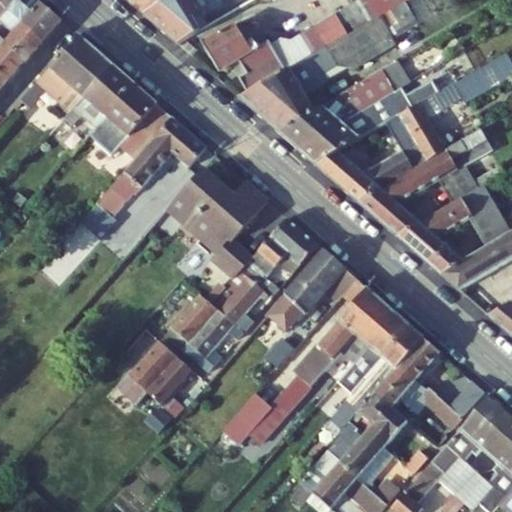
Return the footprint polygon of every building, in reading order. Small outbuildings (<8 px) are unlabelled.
[(0,3),(44,42),(62,22),(37,0),(1,0),(0,2),(0,3)] [(130,0),(128,1),(145,16),(166,3),(170,0),(130,0)] [(201,32),(194,21),(202,16),(205,15),(202,10),(220,0),(170,0),(166,3),(145,16),(178,45),(201,32)] [(406,3),(410,0),(363,0),(351,7),(363,28),(378,19),(406,3)] [(0,39),(27,62),(44,42),(0,3),(0,39)] [(419,24),(406,3),(378,19),(390,41),(419,24)] [(363,28),(351,7),(336,15),(312,29),(324,49),(326,49),(326,50),(363,28)] [(201,32),(210,27),(202,16),(194,21),(201,32)] [(313,57),(308,59),(303,62),(286,72),(248,93),(240,99),(279,133),(314,112),(299,88),(338,66),(354,69),(394,46),(390,41),(378,19),(363,28),(326,50),(326,49),(324,49),(313,57)] [(248,93),(286,72),(269,43),(258,49),(254,41),(247,44),(236,25),(203,45),(219,73),(239,61),(248,74),(240,79),(248,93)] [(313,57),(324,49),(312,29),(300,36),(313,57)] [(66,119),(113,67),(78,36),(21,101),(29,109),(38,98),(46,93),(50,90),(59,98),(56,101),(61,105),(56,111),(66,119)] [(27,62),(0,39),(0,73),(9,82),(27,62)] [(303,62),(308,59),(300,45),(295,48),(303,62)] [(511,76),(511,61),(508,55),(441,94),(387,125),(403,153),(371,170),(367,164),(357,170),(339,154),(317,166),(358,203),(447,151),(429,120),(462,101),(465,105),(511,76)] [(411,83),(399,63),(314,112),(279,133),(298,150),(391,95),(411,83)] [(66,119),(63,123),(70,129),(82,115),(97,128),(107,118),(135,86),(113,67),(66,119)] [(0,92),(9,82),(0,73),(0,92)] [(395,102),(391,95),(298,150),(317,166),(339,154),(387,125),(441,94),(433,81),(395,102)] [(112,157),(122,147),(137,160),(173,119),(135,86),(107,118),(97,128),(90,137),(112,157)] [(46,93),(56,101),(59,98),(50,90),(46,93)] [(207,149),(173,119),(137,160),(125,173),(142,188),(143,189),(173,154),(189,168),(207,149)] [(493,151),(482,131),(447,151),(358,203),(386,227),(398,238),(420,225),(408,214),(398,205),(439,182),(465,167),(493,151)] [(475,184),(465,167),(439,182),(453,206),(482,185),(506,175),(502,168),(475,184)] [(233,242),(268,203),(245,183),(233,197),(203,171),(167,211),(216,254),(212,259),(234,279),(244,268),(248,263),(252,259),(233,242)] [(135,196),(142,188),(125,173),(98,204),(113,217),(134,195),(135,196)] [(486,250),(511,234),(507,226),(484,188),(453,206),(420,225),(398,238),(431,266),(443,277),(464,263),(437,239),(469,221),(486,250)] [(165,214),(148,200),(128,225),(145,239),(165,214)] [(248,263),(266,279),(282,261),(286,264),(284,267),(294,275),(318,247),(287,220),(252,259),(248,263)] [(511,259),(511,233),(511,234),(486,250),(465,262),(464,263),(443,277),(459,291),(511,259)] [(325,290),(338,301),(342,297),(356,281),(324,252),(271,312),(285,325),(299,308),(304,312),(305,313),(325,290)] [(268,287),(271,284),(266,279),(248,263),(244,268),(266,287),(267,288),(268,287)] [(244,334),(244,335),(254,323),(245,316),(265,293),(263,292),(266,287),(244,268),(234,279),(226,289),(211,306),(218,312),(244,334)] [(353,307),(368,291),(356,281),(342,297),(353,307)] [(271,284),(268,287),(277,294),(281,291),(272,283),(271,284)] [(220,284),(206,301),(211,306),(226,289),(220,284)] [(184,296),(176,289),(162,304),(170,312),(184,296)] [(355,364),(398,316),(368,291),(353,307),(294,373),(298,376),(312,389),(343,354),(355,364)] [(184,352),(218,312),(211,306),(206,301),(201,296),(166,336),(184,352)] [(511,301),(488,316),(511,337),(511,301)] [(286,332),(304,312),(299,308),(285,325),(271,312),(268,316),(286,332)] [(184,352),(208,374),(221,361),(213,353),(229,335),(238,341),(244,334),(218,312),(184,352)] [(352,396),(411,329),(398,316),(355,364),(338,384),(352,396)] [(411,329),(352,396),(330,420),(342,432),(351,423),(358,414),(375,394),(399,368),(424,340),(411,329)] [(283,340),(266,359),(278,370),(295,351),(283,340)] [(416,383),(441,354),(424,340),(399,368),(416,383)] [(146,393),(177,358),(160,343),(119,389),(136,405),(146,393)] [(173,397),(194,373),(177,358),(146,393),(176,420),(185,410),(173,397)] [(427,403),(456,429),(463,421),(450,409),(439,399),(432,392),(429,394),(416,383),(399,368),(375,394),(393,409),(401,400),(417,414),(427,403)] [(259,447),(284,420),(312,389),(298,376),(270,408),(273,410),(248,438),(259,447)] [(469,413),(486,394),(473,383),(450,409),(463,421),(469,413)] [(385,449),(409,423),(400,416),(393,409),(375,394),(358,414),(364,419),(373,427),(367,433),(385,449)] [(248,438),(273,410),(270,408),(256,395),(224,432),(241,446),(248,438)] [(418,505),(439,482),(445,475),(445,476),(460,459),(465,463),(473,453),(478,457),(483,451),(490,458),(511,433),(511,416),(491,398),(389,511),(420,511),(423,510),(418,505)] [(158,433),(171,419),(161,410),(148,424),(158,433)] [(340,463),(367,488),(394,458),(385,449),(367,433),(365,435),(356,427),(364,419),(358,414),(351,423),(352,424),(340,435),(342,437),(329,452),(341,463),(340,463)] [(511,494),(511,433),(490,458),(499,466),(494,471),(499,475),(490,485),(493,489),(479,505),(473,511),(496,511),(500,508),(511,494)] [(365,511),(382,511),(387,506),(378,498),(375,495),(367,488),(340,463),(341,463),(329,452),(300,484),(331,511),(346,494),(365,511)] [(414,476),(429,460),(420,452),(406,468),(414,476)] [(456,497),(477,474),(465,463),(460,459),(445,476),(445,475),(439,482),(456,497)] [(466,505),(473,511),(479,505),(493,489),(490,485),(477,474),(456,497),(466,505)] [(389,480),(375,495),(378,498),(391,483),(389,480)] [(378,498),(387,506),(401,491),(391,483),(378,498)] [(317,511),(329,511),(331,511),(300,484),(294,491),(295,493),(290,499),(301,509),(307,503),(317,511)] [(504,511),(511,511),(511,494),(500,508),(504,511)] [(459,511),(466,505),(456,497),(442,511),(459,511)]
